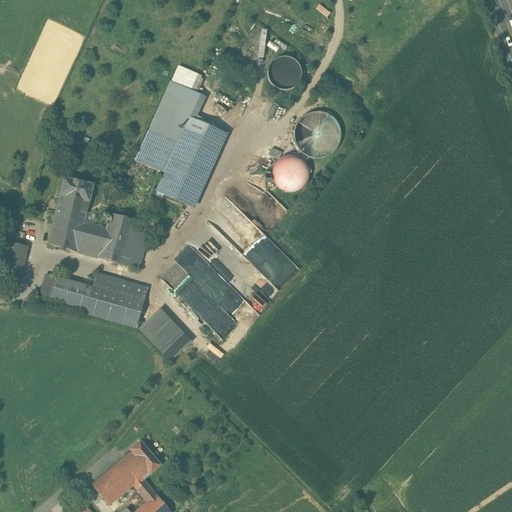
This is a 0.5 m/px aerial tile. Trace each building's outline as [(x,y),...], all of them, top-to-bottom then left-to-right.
[(320,7),(316,12),(327,21),(331,17),(320,7)] [(290,92),(306,70),(284,55),(274,70),(277,72),(272,80),(290,92)] [(165,175),(157,192),(194,209),(226,136),(192,120),(202,96),(171,82),(135,161),(165,175)] [(336,150),(339,144),(340,137),(339,131),(336,125),(332,120),(326,117),(319,116),(313,117),(307,120),(302,124),(299,130),(298,136),(299,143),(302,149),(306,154),(312,157),(318,158),(325,157),(331,154),(336,150)] [(270,155),(277,158),(279,152),(272,149),(270,155)] [(305,185),(307,179),(308,174),(306,168),(303,164),(298,160),(293,159),(287,159),(282,162),(278,166),(276,171),(275,177),(277,182),(280,187),(285,190),(290,191),(296,191),(301,189),(305,185)] [(92,185),(63,179),(60,196),(88,202),(92,185)] [(88,202),(60,196),(49,245),(76,253),(80,236),(83,223),(88,202)] [(278,289),(299,266),(228,199),(195,234),(195,251),(210,265),(210,268),(202,276),(187,262),(187,271),(177,261),(172,266),(190,283),(198,283),(214,298),(214,288),(223,288),(223,284),(219,280),(221,278),(228,278),(227,287),(230,284),(234,284),(238,280),(248,280),(255,273),(249,273),(249,262),(278,289)] [(135,222),(110,215),(106,229),(102,242),(97,259),(122,266),(134,227),(135,222)] [(106,229),(83,223),(80,236),(102,242),(106,229)] [(150,231),(134,227),(122,266),(139,271),(150,231)] [(27,247),(4,242),(0,259),(0,282),(18,287),(27,247)] [(147,288),(97,274),(93,288),(92,291),(142,305),(147,288)] [(93,288),(46,275),(39,297),(86,310),(92,291),(93,288)] [(142,305),(92,291),(86,310),(137,325),(142,305)] [(160,310),(139,330),(169,361),(190,341),(160,310)] [(160,466),(140,442),(129,451),(131,452),(148,473),(150,475),(160,466)] [(131,452),(92,486),(113,511),(122,504),(117,499),(132,486),(140,479),(148,473),(131,452)] [(155,495),(140,479),(132,486),(146,503),(155,495)] [(169,511),(155,495),(146,503),(135,511),(169,511)] [(90,511),(78,497),(65,508),(68,511),(90,511)]
